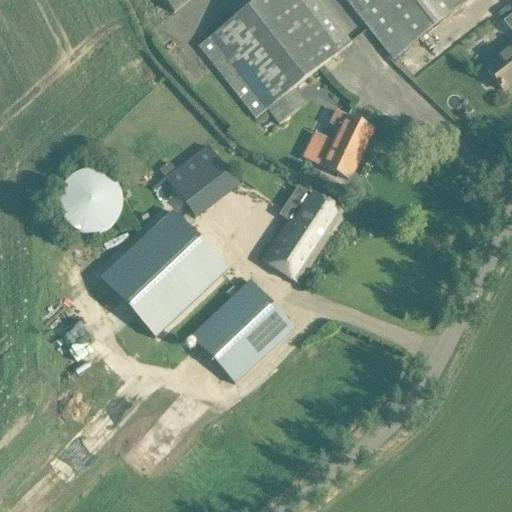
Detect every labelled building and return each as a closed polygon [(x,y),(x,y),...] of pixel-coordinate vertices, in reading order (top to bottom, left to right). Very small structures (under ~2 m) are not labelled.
[(191,0),(163,0),(175,14),(191,0)] [(297,0),(258,0),(199,47),(246,106),(256,120),(268,111),(277,104),(340,54),(297,0)] [(345,0),(394,61),(469,0),(345,0)] [(511,14),(503,22),(511,32),(511,43),(482,67),(502,92),(511,83),(511,14)] [(302,159),(316,166),(348,182),(373,132),(336,113),(331,124),(341,129),(333,145),(313,135),(302,159)] [(206,148),(165,181),(195,221),(238,187),(206,148)] [(108,237),(124,185),(78,170),(62,223),(108,237)] [(287,222),(261,262),(297,285),(330,236),(327,234),(341,213),(313,195),(292,226),(287,222)] [(172,214),(99,282),(153,340),(226,272),(172,214)] [(294,330),(280,315),(249,282),(189,338),(235,386),(294,330)] [(100,387),(111,377),(92,357),(81,367),(100,387)]
